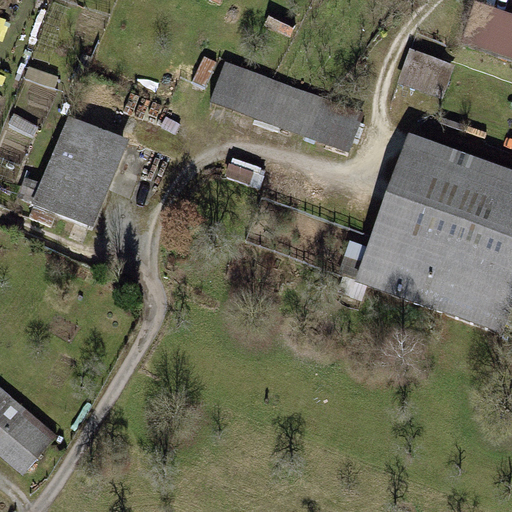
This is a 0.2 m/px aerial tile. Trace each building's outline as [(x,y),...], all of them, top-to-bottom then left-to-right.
[(511,18),(477,6),(459,53),(511,73),(511,18)] [(301,28),(273,19),(268,35),(296,43),(301,28)] [(440,65),(412,57),(403,87),(431,95),(440,65)] [(217,67),(207,61),(193,87),(203,92),(217,67)] [(367,122),(226,67),(211,106),(351,162),(367,122)] [(130,151),(69,125),(50,170),(35,163),(18,204),(94,236),(130,151)] [(511,306),(511,178),(411,142),(358,290),(500,340),(511,306)] [(234,169),(229,181),(248,190),(253,177),(234,169)] [(57,435),(0,385),(0,458),(21,477),(57,435)]
